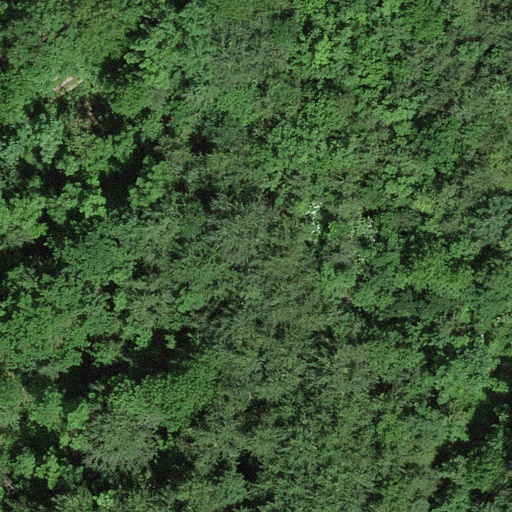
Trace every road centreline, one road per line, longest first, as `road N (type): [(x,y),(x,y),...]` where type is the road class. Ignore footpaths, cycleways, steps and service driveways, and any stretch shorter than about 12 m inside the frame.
road 1 (track): [(371,0),(381,21),(435,511)]
road 2 (track): [(0,112),(81,67),(160,0)]
